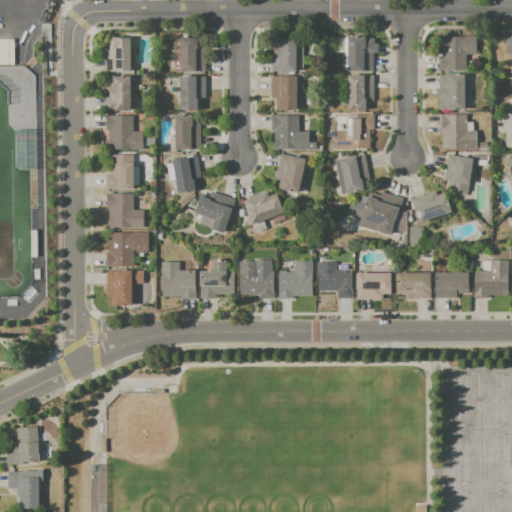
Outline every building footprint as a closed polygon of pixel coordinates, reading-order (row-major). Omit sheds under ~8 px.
[(511,36),(511,53),(503,53),(503,36),(511,36)] [(128,37),(128,71),(103,71),(103,49),(107,49),(107,37),(128,37)] [(371,46),(371,72),(346,72),(346,38),(367,37),(367,46),(371,46)] [(474,37),(475,55),(464,55),(465,71),(437,72),(437,58),(440,57),(440,38),(474,37)] [(199,38),(199,46),(203,46),(204,72),(179,72),(178,38),(199,38)] [(294,38),(295,72),(269,72),(269,46),(274,46),(274,38),(294,38)] [(463,74),(463,109),(462,109),(462,112),(442,112),(442,101),(438,101),(438,75),(463,74)] [(128,76),(128,110),(103,110),(103,85),(107,85),(107,76),(128,76)] [(295,76),(295,111),(278,111),(278,98),(269,98),(269,76),(295,76)] [(372,76),(372,102),(367,102),(367,110),(347,111),(346,76),(372,76)] [(204,77),(204,98),(199,98),(199,110),(179,110),(178,77),(204,77)] [(511,114),(511,147),(505,148),(504,133),(502,133),(502,115),(511,114)] [(130,115),(130,116),(137,116),(137,126),(130,126),(130,131),(141,131),(141,149),(106,149),(106,129),(104,129),(104,115),(130,115)] [(198,124),(198,150),(173,150),(173,115),(194,115),(194,124),(198,124)] [(297,115),(297,132),(307,132),(307,143),(314,143),(314,150),(295,150),(295,149),(273,149),(272,130),(270,130),(270,115),(297,115)] [(372,115),(372,130),(368,130),(368,149),(347,150),(328,150),(328,141),(335,141),(335,132),(345,132),(345,116),(372,115)] [(475,131),(475,149),(441,150),(441,130),(438,131),(438,115),(465,115),(465,123),(472,123),(472,131),(475,131)] [(489,143),(489,151),(478,151),(478,143),(489,143)] [(131,154),(131,166),(136,166),(137,184),(131,184),(131,188),(104,188),(104,173),(110,173),(110,154),(131,154)] [(304,160),(296,193),(276,189),(278,180),(273,179),(279,154),(304,160)] [(362,155),(368,180),(363,181),(365,190),(345,194),(338,160),(362,155)] [(487,156),(487,161),(485,161),(485,166),(475,166),(475,161),(471,161),(466,193),(465,193),(465,196),(459,195),(460,192),(446,189),(447,182),(442,181),(446,155),(470,159),(470,156),(487,156)] [(511,155),(511,199),(508,200),(506,191),(508,190),(500,158),(511,155)] [(195,156),(199,177),(194,178),(197,190),(176,194),(170,161),(195,156)] [(433,191),(435,196),(438,195),(439,198),(444,196),(450,212),(418,223),(410,200),(433,191)] [(234,200),(224,234),(197,225),(200,215),(193,213),(199,193),(208,196),(209,192),(234,200)] [(274,194),(282,213),(250,225),(241,201),(265,192),(266,197),(274,194)] [(401,199),(393,224),(360,213),(367,193),(375,196),(376,192),(401,199)] [(141,209),(141,227),(106,227),(106,208),(104,208),(104,193),(131,193),(131,209),(141,209)] [(146,231),(147,251),(143,251),(134,251),(134,249),(131,249),(131,265),(104,266),(103,252),(107,251),(106,233),(146,231)] [(428,251),(427,273),(429,273),(429,298),(403,299),(403,294),(395,294),(395,274),(417,273),(417,261),(422,255),(422,254),(424,254),(424,250),(428,251)] [(232,272),(232,294),(213,294),(213,299),(199,299),(199,272),(210,271),(210,260),(224,260),(225,272),(232,272)] [(269,260),(270,272),(272,272),(272,299),(258,299),(257,295),(239,295),(238,262),(253,261),(253,260),(269,260)] [(311,261),(311,296),(291,296),(291,299),(277,299),(277,271),(293,271),(293,261),(311,261)] [(506,261),(506,295),(487,295),(487,298),(472,298),(472,271),(480,271),(480,261),(506,261)] [(194,271),(194,298),(193,298),(193,299),(180,299),(180,298),(179,298),(179,297),(160,297),(160,262),(178,262),(178,271),(194,271)] [(350,271),(351,299),(336,299),(336,291),(317,291),(316,262),(334,262),(334,271),(350,271)] [(129,270),(129,304),(109,304),(109,296),(104,296),(104,270),(129,270)] [(467,272),(467,293),(455,293),(455,298),(433,298),(433,273),(467,272)] [(389,273),(390,294),(381,294),(381,299),(355,299),(354,273),(389,273)] [(35,427),(37,462),(20,463),(20,465),(5,466),(4,450),(16,449),(14,429),(35,427)] [(36,478),(37,509),(19,509),(19,508),(17,508),(17,497),(14,497),(14,489),(5,489),(5,473),(20,473),(20,478),(36,478)]
